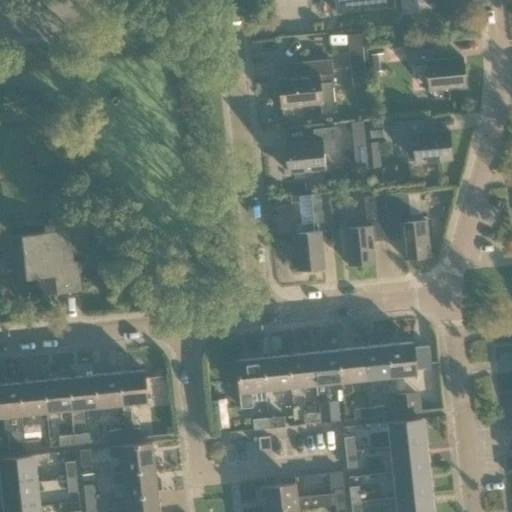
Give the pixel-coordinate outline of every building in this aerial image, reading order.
[(395,6),(394,0),(334,0),(336,12),(395,6)] [(425,61),(428,89),(464,85),(461,58),(433,61),(432,47),(408,49),(409,63),(425,61)] [(373,72),(384,71),(382,54),(371,55),(373,72)] [(351,69),(365,68),(364,55),(350,56),(351,69)] [(277,80),(280,108),(319,104),(320,114),(334,113),(331,83),(333,83),(331,60),(301,63),(302,77),(277,80)] [(414,152),(415,162),(452,158),(449,131),(420,134),(419,120),(391,124),(393,138),(403,138),(405,153),(414,152)] [(352,123),(354,147),(366,146),(364,122),(352,123)] [(371,138),(383,137),(382,122),(370,123),(371,138)] [(321,153),(338,151),(335,127),(311,130),(312,142),(283,145),(286,172),(323,168),(321,153)] [(46,171),(57,170),(56,157),(45,158),(46,171)] [(73,195),(82,194),(79,178),(70,180),(73,195)] [(311,194),(314,223),(330,221),(328,192),(311,194)] [(427,220),(410,222),(407,195),(384,197),(387,225),(400,224),(403,259),(431,256),(427,220)] [(366,226),(345,229),(349,264),(375,261),(372,241),(386,239),(381,196),(363,198),(366,226)] [(18,280),(31,278),(42,277),(43,295),(82,291),(79,261),(73,262),(70,231),(5,237),(8,263),(16,262),(18,280)] [(295,233),(298,269),(325,267),(322,231),(295,233)] [(415,347),(414,341),(389,344),(392,376),(418,373),(417,369),(415,347)] [(389,344),(364,347),(367,378),(392,376),(389,344)] [(364,347),(339,349),(342,381),(367,378),(364,347)] [(328,383),(342,381),(339,349),(313,352),(317,384),(318,394),(329,393),(328,383)] [(292,387),(317,384),(313,352),(289,355),(292,387)] [(289,355),(263,358),(267,389),(292,387),(289,355)] [(267,389),(263,358),(238,360),(241,391),(240,391),(242,409),(254,407),(253,401),(268,400),(267,389)] [(145,370),(119,373),(122,404),(123,410),(133,409),(132,403),(148,401),(145,370)] [(119,373),(94,375),(97,406),(122,404),(119,373)] [(94,375),(69,378),(72,409),(97,406),(94,375)] [(47,412),(72,409),(69,378),(44,381),(47,412)] [(31,382),(19,383),(22,414),(47,412),(44,381),(31,382)] [(19,383),(0,385),(0,416),(4,416),(6,432),(7,432),(24,430),(22,414),(19,383)] [(392,394),(395,415),(422,412),(420,391),(392,394)] [(214,429),(229,427),(226,398),(211,400),(214,429)] [(338,407),(320,409),(322,423),(337,421),(340,421),(338,407)] [(386,407),(370,408),(371,418),(387,416),(386,407)] [(371,418),(370,408),(355,410),(356,419),(371,418)] [(134,410),(124,411),(126,429),(135,427),(134,410)] [(305,425),(321,423),(320,414),(305,415),(305,425)] [(285,417),(270,418),(271,428),(286,427),(285,417)] [(271,428),(270,418),(255,420),(256,430),(271,428)] [(392,422),(394,448),(426,444),(423,418),(392,422)] [(141,428),(125,429),(126,440),(142,438),(141,428)] [(126,440),(125,429),(108,431),(109,442),(126,440)] [(7,432),(9,451),(26,449),(25,441),(24,430),(7,432)] [(90,433),(75,434),(76,445),(91,443),(90,433)] [(76,445),(75,434),(59,436),(60,446),(76,445)] [(345,437),(347,453),(357,452),(355,436),(345,437)] [(260,438),(261,449),(271,448),(270,437),(260,438)] [(31,440),(25,441),(26,449),(41,448),(40,439),(31,440)] [(124,472),(156,468),(153,442),(111,447),(112,458),(123,457),(124,472)] [(429,469),(426,444),(394,448),(397,473),(429,469)] [(82,451),(83,465),(91,464),(90,450),(82,451)] [(357,452),(347,453),(348,468),(358,467),(357,452)] [(0,460),(0,475),(1,485),(36,481),(33,456),(0,460)] [(66,463),(68,477),(78,476),(76,462),(66,463)] [(125,482),(127,497),(158,493),(156,468),(124,472),(114,473),(116,483),(125,482)] [(397,473),(399,497),(431,494),(429,469),(397,473)] [(78,476),(68,477),(69,493),(80,492),(78,476)] [(1,485),(4,510),(39,506),(36,481),(1,485)] [(267,511),(299,508),(337,504),(336,493),(297,497),(296,483),(264,486),(267,511)] [(86,486),(87,501),(96,500),(94,485),(86,486)] [(351,487),(352,503),(362,501),(361,486),(351,487)] [(335,489),(336,493),(337,504),(346,503),(345,488),(335,489)] [(127,497),(128,511),(160,511),(158,493),(127,497)] [(433,511),(431,494),(399,497),(400,511),(433,511)] [(97,511),(96,500),(87,501),(88,511),(97,511)] [(362,511),(362,501),(352,503),(353,511),(362,511)] [(347,511),(346,503),(337,504),(337,511),(347,511)]
